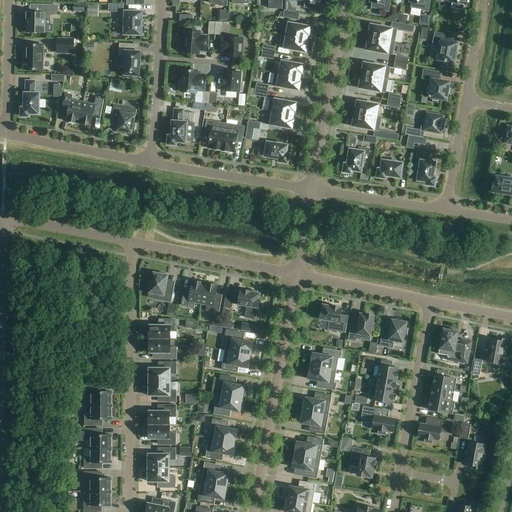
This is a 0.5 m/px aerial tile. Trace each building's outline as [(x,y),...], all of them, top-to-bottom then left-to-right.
[(269,0),(269,9),(282,9),(281,0),(269,0)] [(305,0),(304,8),(316,10),(317,4),(319,5),(320,0),(305,0)] [(370,0),(370,2),(372,2),(371,8),(383,10),(382,11),(389,12),(391,0),(390,0),(370,0)] [(409,0),(410,2),(412,2),(411,8),(422,10),(422,11),(428,12),(430,0),(429,0),(409,0)] [(443,0),(452,2),(451,8),(463,10),(464,4),(466,5),(467,0),(443,0)] [(124,13),(124,5),(109,4),(109,12),(124,13)] [(57,14),(58,6),(32,5),(32,13),(27,13),(26,32),(45,33),(45,20),(50,20),(50,16),(57,14)] [(443,17),(445,11),(436,9),(434,14),(443,17)] [(298,20),(299,14),(284,11),(283,17),(298,20)] [(142,28),(142,12),(125,12),(125,17),(123,17),(123,24),(125,24),(124,35),(141,35),(141,34),(144,35),(144,28),(142,28)] [(229,22),(238,22),(239,14),(229,14),(229,22)] [(26,39),(26,18),(9,18),(9,39),(26,39)] [(215,22),(214,35),(221,35),(222,23),(215,22)] [(282,35),(306,40),(307,35),(308,35),(310,27),(284,23),(282,35)] [(413,33),(414,27),(402,24),(401,30),(413,33)] [(371,33),(370,38),(395,42),(397,30),(371,25),(370,33),(371,33)] [(430,29),(421,28),(419,36),(427,37),(427,34),(429,35),(430,29)] [(201,36),(201,32),(186,31),(186,34),(183,33),(182,42),(185,42),(184,53),(199,54),(199,51),(207,51),(208,36),(201,36)] [(456,60),(457,53),(455,52),(457,44),(446,42),(447,35),(435,33),(432,45),(437,46),(440,50),(438,60),(445,61),(447,62),(447,61),(453,62),(454,60),(456,60)] [(306,44),(306,40),(282,35),(280,48),(305,52),(307,44),(306,44)] [(226,58),(242,59),(244,37),(227,36),(227,38),(220,38),(219,54),(226,55),(226,58)] [(369,42),(368,42),(367,50),(392,55),(395,42),(370,38),(369,42)] [(73,53),(74,39),(57,39),(57,53),(73,53)] [(140,68),(140,61),(140,52),(134,52),(135,45),(120,44),(119,55),(125,56),(124,75),(125,75),(125,78),(133,78),(133,76),(139,76),(139,68),(140,68)] [(42,71),(43,45),(26,45),(26,61),(23,60),(23,70),(42,71)] [(101,54),(95,54),(95,67),(105,67),(105,45),(101,45),(101,54)] [(263,51),(274,53),(275,47),(264,45),(263,51)] [(247,48),(244,55),(255,60),(258,53),(247,48)] [(273,59),(274,53),(263,51),(261,57),(273,59)] [(395,62),(407,64),(408,58),(396,56),(395,62)] [(282,62),(280,74),(300,78),(300,73),(302,73),(303,65),(282,62)] [(406,70),(407,64),(395,62),(394,68),(406,70)] [(363,76),(388,80),(390,68),(364,63),(363,71),(364,71),(363,76)] [(204,90),(205,75),(198,75),(198,71),(183,70),(182,81),(179,81),(178,89),(181,89),(181,92),(196,93),(196,90),(204,90)] [(254,70),(253,78),(260,79),(261,72),(254,70)] [(449,89),(450,83),(439,81),(441,73),(424,70),(422,78),(432,80),(430,87),(428,87),(426,93),(427,93),(429,95),(429,97),(431,98),(433,100),(432,101),(438,102),(439,99),(447,101),(448,94),(450,94),(451,89),(449,89)] [(240,83),(241,72),(226,71),(225,75),(219,74),(217,89),(224,90),(224,91),(239,92),(239,91),(242,91),(243,83),(240,83)] [(299,82),(300,78),(280,74),(275,73),(273,86),(299,90),(300,82),(299,82)] [(386,93),(388,80),(363,76),(362,80),(361,80),(360,88),(386,93)] [(34,94),(35,82),(26,81),(26,93),(25,93),(24,108),(21,108),(21,116),(29,117),(29,114),(38,114),(39,94),(34,94)] [(256,89),(267,92),(269,86),(257,83),(256,89)] [(266,98),(267,92),(256,89),(255,95),(266,98)] [(210,92),(209,104),(216,105),(217,93),(210,92)] [(79,124),(83,102),(71,100),(72,95),(66,94),(64,107),(69,108),(67,121),(79,124)] [(388,100),(400,102),(401,96),(389,94),(388,100)] [(83,102),(79,124),(91,126),(94,112),(101,114),(103,99),(96,98),(95,105),(83,102)] [(268,111),(293,116),(294,111),(295,112),(296,104),(270,99),(268,111)] [(399,108),(400,102),(388,100),(387,106),(399,108)] [(356,114),(381,119),(381,118),(376,117),(378,105),(357,101),(356,110),(357,110),(356,114)] [(245,114),(252,114),(253,102),(246,102),(245,114)] [(134,132),(135,125),(133,124),(136,110),(114,106),(112,118),(119,119),(116,131),(119,131),(118,133),(125,134),(126,133),(132,134),(132,131),(134,132)] [(182,122),(183,110),(175,110),(174,122),(172,122),(171,136),(168,136),(168,144),(176,145),(176,142),(185,143),(185,141),(194,142),(195,123),(182,122)] [(292,120),(293,116),(268,111),(266,124),(292,129),(293,121),(292,120)] [(423,122),(421,131),(441,134),(442,125),(444,125),(445,119),(443,119),(444,116),(426,113),(424,122),(423,122)] [(379,131),(381,119),(356,114),(355,119),(354,118),(353,126),(379,131)] [(221,151),(226,124),(207,121),(205,132),(211,133),(209,147),(213,148),(213,150),(221,151)] [(248,128),(254,129),(259,130),(260,123),(249,121),(248,128)] [(226,124),(221,151),(229,153),(230,151),(234,152),(237,138),(243,139),(245,127),(226,124)] [(511,125),(511,126),(511,127),(507,126),(506,131),(504,130),(503,138),(505,139),(504,143),(511,144),(511,125)] [(252,140),(254,129),(248,128),(246,139),(252,140)] [(385,132),(384,138),(397,141),(398,134),(385,132)] [(377,138),(373,137),(365,135),(364,142),(376,144),(377,138)] [(414,143),(415,137),(409,136),(407,148),(413,149),(414,143)] [(425,145),(426,139),(415,137),(414,143),(425,145)] [(357,139),(350,138),(348,149),(355,150),(357,139)] [(287,163),(289,155),(286,155),(287,146),(261,141),(260,149),(266,150),(265,157),(280,159),(279,162),(287,163)] [(361,172),(364,152),(350,150),(348,165),(345,164),(343,172),(344,172),(344,173),(350,173),(351,173),(352,170),(361,172)] [(434,186),(436,178),(433,178),(435,163),(427,162),(428,154),(418,152),(417,160),(421,161),(418,181),(427,182),(426,185),(434,186)] [(263,166),(264,153),(251,153),(250,165),(263,166)] [(400,178),(402,164),(383,161),(381,170),(378,169),(377,177),(385,179),(385,176),(400,178)] [(511,194),(511,179),(496,177),(495,183),(493,183),(492,192),(511,194)] [(166,276),(166,274),(159,272),(159,274),(153,273),(152,279),(150,279),(149,286),(150,286),(148,298),(171,302),(173,289),(166,287),(168,276),(166,276)] [(201,304),(205,283),(203,283),(194,281),(193,281),(191,292),(184,291),(182,305),(193,308),(194,303),(201,304)] [(205,283),(201,304),(207,306),(207,310),(218,313),(221,298),(215,297),(217,286),(217,285),(207,284),(205,283)] [(231,308),(234,292),(227,290),(224,307),(231,308)] [(239,304),(247,306),(245,318),(255,319),(257,308),(258,308),(259,300),(260,294),(251,292),(243,290),(243,291),(241,291),(239,304)] [(169,305),(166,315),(173,317),(175,306),(169,305)] [(332,307),(323,305),(322,311),(320,319),(330,321),(328,330),(345,333),(348,317),(341,315),(342,309),(340,308),(332,306),(332,307)] [(366,315),(360,314),(358,328),(351,327),(348,340),(356,341),(356,339),(370,341),(374,316),(366,314),(366,315)] [(401,322),(401,320),(394,319),(394,321),(392,320),(390,332),(383,330),(380,346),(393,348),(394,341),(403,343),(407,323),(401,322)] [(149,339),(170,339),(170,331),(176,331),(176,320),(173,320),(161,320),(161,326),(149,326),(149,339)] [(242,323),(240,330),(253,332),(254,325),(242,323)] [(328,340),(331,331),(314,326),(312,336),(328,340)] [(467,364),(469,352),(471,342),(461,340),(461,341),(457,340),(458,332),(456,332),(457,330),(449,329),(449,330),(443,329),(442,336),(440,335),(439,342),(441,343),(439,354),(448,355),(447,360),(467,364)] [(225,351),(250,355),(251,350),(253,342),(240,340),(242,333),(227,330),(225,338),(228,338),(225,351)] [(170,348),(170,339),(149,339),(149,353),(161,353),(161,359),(176,359),(176,348),(170,348)] [(502,365),(506,340),(498,339),(498,341),(490,339),(489,347),(488,346),(486,354),(487,355),(486,362),(502,365)] [(311,366),(336,371),(338,358),(340,359),(342,352),(327,349),(325,356),(313,353),(311,361),(312,361),(311,366)] [(249,360),(250,355),(225,351),(222,370),(235,372),(236,366),(248,368),(250,360),(249,360)] [(128,370),(129,357),(120,357),(120,370),(128,370)] [(479,375),(482,361),(474,360),(471,373),(479,375)] [(149,382),(170,382),(170,374),(176,374),(176,363),(161,363),(161,369),(149,369),(149,382)] [(333,383),(336,371),(311,366),(310,371),(308,379),(321,381),(320,387),(335,390),(336,384),(333,383)] [(376,377),(397,381),(399,369),(380,366),(378,377),(376,377)] [(218,395),(242,399),(243,396),(244,397),(246,389),(244,389),(244,386),(233,384),(234,378),(221,375),(218,395)] [(433,387),(454,391),(456,379),(435,376),(433,387)] [(374,388),(395,392),(397,381),(376,377),(374,388)] [(149,382),(149,396),(161,396),(161,402),(176,402),(176,391),(178,391),(178,382),(170,382),(149,382)] [(91,406),(112,406),(112,392),(100,392),(100,386),(85,386),(85,397),(91,397),(91,406)] [(431,398),(454,402),(452,402),(454,391),(433,387),(431,398)] [(392,403),(395,392),(374,388),(374,389),(376,389),(375,394),(370,394),(369,399),(392,403)] [(303,411),(328,415),(332,396),(319,394),(318,400),(306,398),(305,400),(304,400),(302,408),(304,408),(303,411)] [(242,401),(242,399),(218,395),(214,414),(227,416),(228,410),(240,412),(240,409),(242,410),(243,402),(242,401)] [(452,414),(454,402),(431,398),(431,401),(429,400),(428,407),(429,408),(429,410),(452,414)] [(207,413),(209,404),(201,402),(199,412),(207,413)] [(112,420),(112,406),(91,406),(91,414),(85,414),(85,425),(100,425),(100,419),(112,420)] [(149,425),(170,425),(170,417),(176,417),(176,406),(161,406),(161,411),(149,411),(149,425)] [(377,430),(378,430),(377,435),(385,436),(386,432),(387,432),(388,431),(393,432),(395,419),(387,418),(388,411),(364,407),(362,417),(374,419),(372,429),(377,430)] [(324,434),(328,415),(303,411),(303,413),(301,413),(300,420),(301,421),(301,423),(313,425),(312,432),(324,434)] [(345,423),(355,423),(355,412),(345,411),(345,423)] [(423,439),(424,439),(424,443),(432,444),(432,440),(434,440),(439,441),(441,432),(451,433),(453,423),(427,418),(426,425),(420,424),(418,437),(423,438),(423,439)] [(210,438),(234,443),(235,438),(236,438),(237,430),(225,428),(226,422),(213,419),(210,438)] [(468,439),(470,425),(462,424),(460,438),(468,439)] [(170,434),(170,425),(149,425),(149,439),(161,439),(160,445),(175,445),(176,434),(170,434)] [(91,449),(111,449),(111,435),(100,435),(100,429),(73,429),(73,440),(91,441),(91,449)] [(233,448),(234,443),(210,438),(206,457),(219,460),(220,453),(233,456),(234,448),(233,448)] [(295,455),(320,459),(323,440),(311,438),(310,444),(297,442),(296,450),(295,455)] [(350,449),(352,440),(343,439),(342,448),(350,449)] [(483,454),(485,445),(469,442),(468,449),(467,449),(465,457),(467,457),(465,464),(473,466),(473,468),(480,470),(482,461),(484,461),(485,454),(483,454)] [(148,468),(169,468),(169,460),(175,460),(175,448),(160,448),(160,454),(149,454),(148,468)] [(374,469),(375,461),(374,460),(375,459),(369,458),(370,451),(353,448),(350,465),(359,466),(358,476),(366,477),(366,476),(371,477),(373,469),(374,469)] [(111,463),(111,449),(91,449),(91,457),(85,457),(84,469),(99,469),(99,463),(111,463)] [(316,478),(320,459),(295,455),(294,460),(292,467),(305,470),(304,476),(316,478)] [(202,482),(226,487),(227,484),(229,485),(230,477),(228,476),(229,474),(217,472),(218,465),(205,463),(202,482)] [(169,476),(169,468),(148,468),(148,482),(160,482),(160,488),(175,488),(175,477),(169,476)] [(90,492),(111,492),(111,478),(99,478),(100,472),(85,472),(84,483),(90,483),(90,492)] [(226,489),(226,487),(202,482),(202,483),(206,484),(205,490),(201,489),(198,501),(211,504),(212,497),(224,500),(225,497),(226,497),(228,490),(226,489)] [(287,499),(312,504),(315,485),(303,482),(302,488),(290,486),(289,489),(287,489),(286,496),(288,497),(287,499)] [(111,506),(111,492),(90,492),(90,500),(84,500),(84,511),(99,511),(99,506),(111,506)] [(310,511),(312,504),(287,499),(287,502),(285,501),(284,509),(286,509),(285,511),(286,511),(310,511)] [(146,511),(173,511),(176,503),(161,500),(160,506),(148,503),(146,511)]
